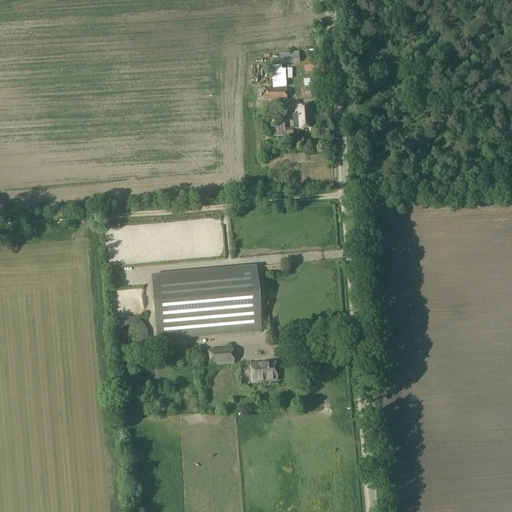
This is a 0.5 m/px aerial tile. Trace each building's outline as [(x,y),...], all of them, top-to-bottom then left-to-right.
[(280,63),(300,61),(299,52),(279,54),(280,63)] [(305,72),(324,71),(323,59),(305,60),(305,72)] [(277,73),(276,84),(287,85),(288,73),(277,73)] [(268,99),(286,99),(286,89),(268,89),(268,99)] [(300,129),(316,128),(314,106),(295,107),(296,113),(296,117),(294,118),(294,130),(300,129)] [(272,138),(285,137),(285,136),(284,130),(284,122),(271,123),(272,138)] [(159,341),(260,330),(254,267),(153,278),(159,341)] [(119,268),(109,268),(108,279),(119,279),(119,268)] [(212,366),(236,364),(234,350),(210,352),(212,366)] [(279,381),(277,363),(265,364),(252,365),(254,384),(264,382),(267,386),(273,385),(275,381),(279,381)]
